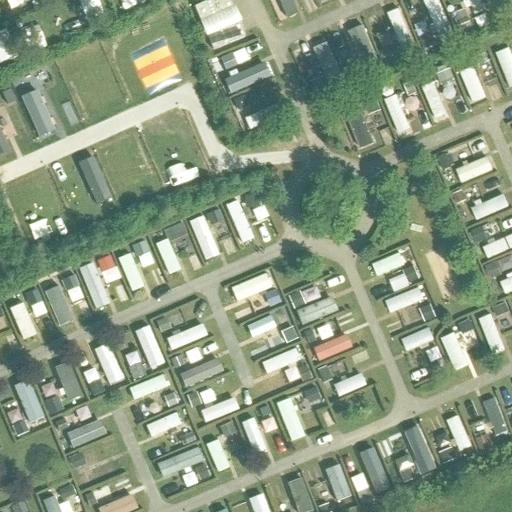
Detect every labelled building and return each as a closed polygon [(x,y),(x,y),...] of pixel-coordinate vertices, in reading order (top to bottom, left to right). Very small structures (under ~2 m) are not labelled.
[(222,0),(219,0),(194,11),(211,50),(238,38),(222,0)] [(448,0),(434,0),(448,37),(460,33),(448,0)] [(490,0),(478,0),(484,14),(494,10),(490,0)] [(507,5),(504,0),(496,0),(493,2),(498,10),(507,5)] [(411,46),(421,42),(405,6),(395,11),(411,46)] [(361,29),(369,50),(379,46),(371,25),(361,29)] [(420,38),(426,49),(438,43),(432,32),(420,38)] [(334,78),(346,75),(336,40),(324,43),(334,78)] [(380,53),(385,60),(396,54),(392,46),(380,53)] [(475,57),(479,66),(490,60),(486,52),(475,57)] [(236,72),(242,87),(275,75),(269,60),(236,72)] [(345,71),(350,81),(363,74),(358,65),(345,71)] [(438,74),(443,85),(455,80),(451,69),(438,74)] [(310,83),(316,94),(330,88),(324,76),(310,83)] [(418,93),(413,82),(405,86),(410,97),(418,93)] [(404,91),(391,95),(406,132),(418,127),(404,91)] [(233,97),(240,111),(251,105),(244,92),(233,97)] [(381,110),(376,98),(367,102),(372,113),(381,110)] [(256,127),(289,113),(283,100),(250,114),(256,127)] [(368,147),(381,142),(367,107),(355,112),(368,147)] [(461,164),(455,151),(443,156),(449,169),(461,164)] [(468,179),(501,169),(496,154),(464,165),(468,179)] [(453,194),(459,206),(469,200),(464,189),(453,194)] [(244,196),(244,209),(259,209),(259,196),(244,196)] [(206,215),(210,226),(223,220),(219,209),(206,215)] [(169,231),(174,242),(187,236),(183,225),(169,231)] [(489,240),(483,227),(472,231),(477,244),(489,240)] [(511,232),(491,239),(495,253),(511,248),(511,232)] [(132,247),(136,258),(149,252),(144,242),(132,247)] [(454,247),(437,249),(439,262),(456,260),(454,247)] [(407,248),(379,259),(385,274),(413,263),(407,248)] [(97,262),(101,273),(114,267),(110,256),(97,262)] [(503,275),(497,263),(486,267),(491,280),(503,275)] [(421,280),(415,266),(404,271),(410,284),(421,280)] [(242,299),(277,285),(271,269),(236,283),(242,299)] [(60,281),(65,293),(79,287),(74,275),(60,281)] [(392,297),(397,311),(432,298),(426,284),(392,297)] [(41,302),(37,290),(24,295),(28,307),(41,302)] [(262,296),(267,309),(279,304),(273,291),(262,296)] [(288,297),(294,311),(306,306),(299,292),(288,297)] [(315,319),(342,309),(337,295),(310,305),(315,319)] [(494,309),(498,318),(511,312),(507,303),(494,309)] [(438,318),(432,304),(420,309),(426,323),(438,318)] [(274,315),(278,325),(290,320),(285,310),(274,315)] [(156,323),(161,334),(171,330),(167,319),(156,323)] [(177,347),(213,332),(208,319),(171,334),(177,347)] [(460,324),(464,331),(474,326),(470,319),(460,324)] [(154,320),(140,326),(156,366),(170,360),(154,320)] [(435,324),(409,336),(415,349),(441,337),(435,324)] [(302,335),(307,349),(319,344),(314,330),(302,335)] [(319,344),(324,357),(358,345),(353,331),(319,344)] [(113,339),(100,344),(115,381),(128,376),(113,339)] [(52,359),(49,344),(33,348),(36,362),(52,359)] [(301,344),(267,357),(273,372),(307,359),(301,344)] [(68,345),(55,351),(74,391),(87,385),(68,345)] [(170,361),(174,370),(184,366),(180,356),(170,361)] [(449,370),(444,358),(432,363),(437,375),(449,370)] [(146,376),(140,363),(128,369),(134,382),(146,376)] [(317,372),(323,386),(335,380),(328,366),(317,372)] [(297,372),(302,384),(312,379),(306,367),(297,372)] [(339,380),(344,394),(371,383),(366,369),(339,380)] [(141,398),(168,388),(163,373),(136,383),(141,398)] [(105,393),(99,380),(88,385),(94,398),(105,393)] [(302,393),(309,408),(322,402),(315,387),(302,393)] [(186,397),(191,410),(202,406),(196,393),(186,397)] [(239,393),(206,406),(212,419),(244,406),(239,393)] [(284,397),(295,439),(309,436),(297,393),(284,397)] [(511,425),(504,394),(492,397),(501,434),(511,431),(511,425)] [(62,411),(56,397),(44,402),(50,416),(62,411)] [(182,408),(151,420),(157,435),(188,423),(182,408)] [(466,411),(454,415),(467,448),(478,444),(466,411)] [(75,446),(112,431),(106,416),(69,431),(75,446)] [(259,453),(270,450),(261,418),(250,421),(259,453)] [(27,431),(22,419),(10,424),(15,436),(27,431)] [(225,435),(213,439),(222,468),(234,465),(225,435)] [(477,440),(482,451),(495,446),(490,435),(477,440)] [(175,439),(178,448),(187,446),(185,436),(175,439)] [(172,471),(204,458),(198,443),(166,457),(172,471)] [(378,444),(367,448),(380,481),(391,476),(378,444)] [(439,454),(445,466),(459,459),(454,447),(439,454)] [(89,484),(126,468),(121,455),(83,470),(89,484)] [(343,457),(331,462),(343,496),(355,492),(343,457)] [(199,476),(202,484),(212,480),(210,472),(199,476)] [(392,476),(396,485),(405,481),(401,472),(392,476)] [(372,497),(368,487),(356,492),(360,502),(372,497)] [(85,496),(89,505),(96,502),(92,493),(85,496)] [(108,511),(124,511),(141,509),(138,495),(106,502),(108,511)] [(51,500),(55,511),(68,511),(63,496),(51,500)]
